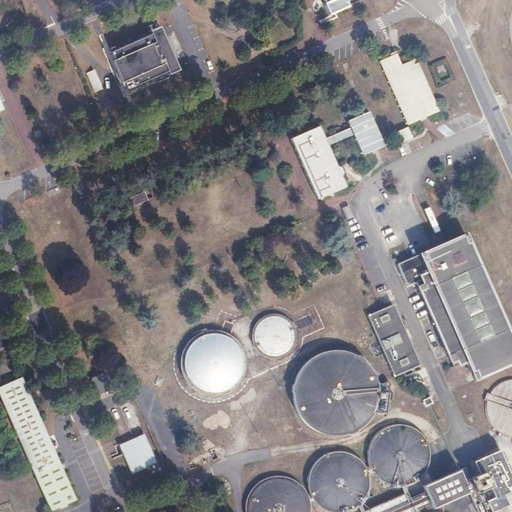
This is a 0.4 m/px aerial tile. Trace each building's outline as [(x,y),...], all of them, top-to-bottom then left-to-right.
[(319,0),(320,2),(326,15),(345,7),(343,1),(346,0),(319,0)] [(151,36),(112,53),(120,70),(122,74),(128,90),(168,73),(169,77),(179,72),(177,67),(162,35),(159,27),(149,32),(151,36)] [(379,63),(408,126),(440,112),(418,59),(402,65),(397,54),(379,63)] [(94,70),(88,72),(93,89),(99,87),(94,70)] [(0,96),(0,157),(6,170),(29,159),(0,96)] [(347,119),(363,154),(385,144),(369,109),(347,119)] [(289,139),(315,199),(344,186),(318,126),(289,139)] [(393,132),(398,144),(412,137),(407,126),(393,132)] [(329,145),(353,134),(350,127),(326,138),(329,145)] [(136,202),(145,199),(144,193),(135,195),(136,202)] [(404,282),(442,372),(450,390),(460,414),(480,406),(466,375),(470,373),(474,380),(511,364),(511,339),(465,231),(445,239),(436,243),(395,261),(404,282)] [(373,312),(365,316),(391,375),(411,366),(386,307),(384,308),(373,312)] [(252,327),(251,333),(251,340),(253,346),(257,351),(263,355),(269,356),(276,356),(282,354),(287,350),(290,344),(292,338),(292,331),(290,325),(285,320),(280,317),(274,315),(267,315),(261,317),(256,322),(252,327)] [(185,345),(181,354),(180,363),(181,373),(186,382),(193,389),(202,393),(211,394),(221,393),(230,388),(237,381),(241,372),(242,363),(241,353),(236,344),(229,337),(220,333),(211,331),(201,333),(192,338),(185,345)] [(293,377),(291,390),(293,403),(299,415),(309,425),(321,431),(334,433),(347,431),(359,425),(369,415),(371,411),(381,411),(384,380),(375,379),(375,377),(369,365),(360,355),(348,349),(334,347),(321,349),(309,355),(300,365),(293,377)] [(23,375),(0,385),(0,390),(50,509),(76,498),(23,375)] [(366,442),(364,451),(364,461),(368,470),(374,478),(383,483),(392,485),(402,484),(411,481),(419,474),(424,466),(426,456),(425,447),(423,442),(422,438),(415,430),(407,425),(397,423),(388,423),(379,427),(371,433),(366,442)] [(120,436),(115,438),(128,467),(145,459),(143,454),(149,452),(143,439),(137,442),(132,430),(128,432),(120,436)] [(307,467),(305,477),(305,487),(308,496),(315,503),(323,509),(332,511),(342,511),(351,508),(359,501),(364,493),(367,484),(367,474),(363,465),(357,457),(349,452),(339,449),(329,449),(320,453),(313,459),(307,467)] [(402,491),(358,511),(410,511),(409,507),(425,499),(429,507),(467,490),(476,511),(483,511),(503,503),(499,493),(505,490),(497,471),(491,473),(488,466),(476,472),(465,477),(467,484),(463,486),(455,468),(419,484),(422,490),(405,498),(402,491)] [(250,489),(245,498),(244,507),(244,511),(306,511),(307,508),(306,498),(301,489),(294,482),(286,477),(276,476),(266,477),(257,482),(250,489)]
